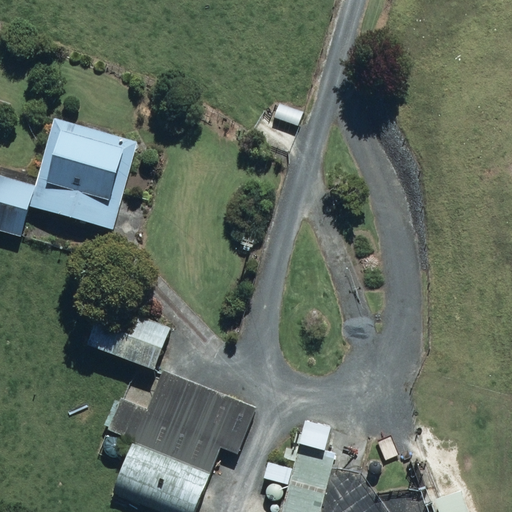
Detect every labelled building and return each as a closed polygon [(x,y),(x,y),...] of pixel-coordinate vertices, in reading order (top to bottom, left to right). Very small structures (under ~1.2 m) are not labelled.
[(307,109),(282,102),(277,118),(303,126),(307,109)] [(0,176),(0,230),(28,238),(35,211),(118,234),(144,142),(59,119),(40,188),(0,176)] [(91,346),(166,372),(181,329),(106,304),(91,346)] [(156,511),(201,511),(217,475),(228,448),(245,456),(264,410),(169,370),(153,408),(126,397),(102,455),(127,466),(115,494),(156,511)] [(388,511),(354,470),(333,471),(336,461),(329,459),(337,428),(305,419),(293,468),(271,462),(267,480),(290,486),(283,511),(388,511)]
